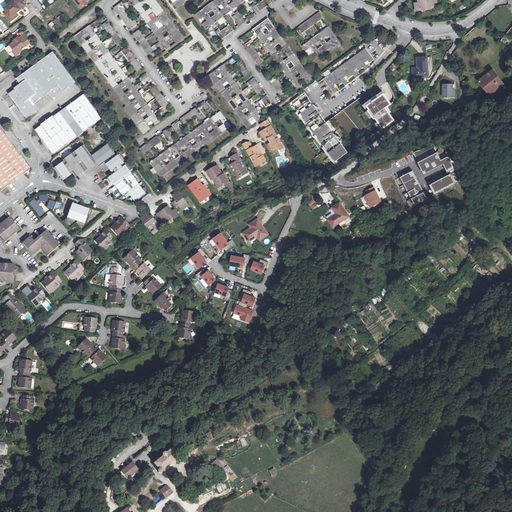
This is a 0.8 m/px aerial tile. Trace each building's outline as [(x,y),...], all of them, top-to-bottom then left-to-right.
[(20,8),(21,10),(26,6),(21,0),(13,0),(15,1),(11,4),(5,9),(8,13),(11,17),(13,15),(15,18),(19,15),(17,13),(16,11),(20,8)] [(63,0),(59,0),(48,9),(53,15),(61,9),(65,14),(71,9),(63,0)] [(84,0),(74,0),(81,8),(87,3),(84,0)] [(129,0),(153,33),(160,41),(166,50),(172,46),(168,42),(172,39),(176,43),(184,38),(156,0),(129,0)] [(177,0),(178,0),(173,3),(177,9),(189,0),(177,0)] [(215,0),(195,15),(199,20),(204,17),(207,21),(202,24),(206,30),(246,0),(215,0)] [(263,0),(256,6),(254,4),(251,6),(257,14),(272,3),(269,0),(263,0)] [(434,6),(434,4),(433,0),(417,0),(418,3),(415,3),(416,11),(420,10),(422,8),(425,8),(425,10),(430,9),(430,6),(434,6)] [(114,8),(129,29),(135,24),(120,4),(114,8)] [(297,28),(302,34),(305,31),(322,18),(322,17),(323,16),(319,12),(297,28)] [(11,17),(8,13),(6,15),(11,22),(13,20),(15,18),(13,15),(11,17)] [(232,17),(239,26),(246,22),(241,16),(241,17),(239,14),(236,16),(235,15),(232,17)] [(54,20),(58,25),(59,24),(61,26),(63,24),(57,17),(54,20)] [(268,19),(253,29),(298,91),(304,87),(300,82),(304,79),(308,84),(313,80),(268,19)] [(99,28),(101,31),(104,28),(116,44),(117,46),(123,42),(108,21),(99,28)] [(161,122),(126,74),(122,69),(90,25),(75,36),(126,106),(124,108),(144,135),(151,129),(148,124),(152,121),(156,126),(161,122)] [(234,31),(229,25),(217,34),(222,39),(234,31)] [(310,48),(314,52),(309,56),(313,61),(330,48),(332,51),(341,44),(328,26),(302,46),(306,51),(310,48)] [(138,29),(133,33),(148,54),(153,50),(151,47),(138,29)] [(6,49),(9,53),(12,51),(14,50),(17,55),(23,51),(21,49),(30,43),(24,35),(20,39),(19,38),(14,41),(15,42),(10,46),(6,49)] [(264,62),(251,44),(249,41),(243,45),(258,66),(264,62)] [(118,54),(120,57),(124,55),(137,72),(142,68),(127,47),(118,54)] [(338,87),(342,83),(345,87),(348,84),(343,78),(346,76),(348,79),(353,76),(355,79),(358,76),(354,70),(357,68),(359,71),(363,68),(365,71),(368,69),(364,63),(367,61),(369,64),(374,61),(365,49),(323,79),(334,94),(338,92),(334,86),(336,84),(338,87)] [(26,71),(17,78),(22,84),(22,86),(16,90),(15,89),(8,94),(27,119),(39,109),(35,103),(41,99),(40,98),(45,94),(46,95),(53,90),(52,89),(57,85),(58,86),(62,90),(68,86),(68,88),(75,83),(53,52),(26,71)] [(412,68),(413,79),(429,78),(427,57),(417,58),(417,68),(412,68)] [(241,60),(235,65),(238,68),(244,77),(250,72),(241,60)] [(236,82),(223,65),(208,76),(247,129),(252,125),(249,120),(253,116),(257,122),(262,118),(255,109),(236,82)] [(271,66),(263,72),(265,75),(273,69),(271,66)] [(479,81),(489,95),(503,84),(492,71),(479,81)] [(144,85),(151,80),(146,73),(140,78),(144,85)] [(275,76),(269,81),(281,96),(286,92),(275,76)] [(254,78),(249,82),(251,85),(257,94),(263,90),(254,78)] [(155,85),(150,90),(162,107),(165,110),(170,106),(155,85)] [(442,94),(448,95),(448,98),(453,98),(453,89),(452,89),(452,85),(442,85),(442,94)] [(378,86),(343,110),(362,133),(378,122),(383,129),(394,120),(381,102),(387,98),(378,86)] [(319,113),(304,93),(291,102),(335,162),(347,153),(326,123),(324,124),(318,115),(319,114),(319,113)] [(72,105),(90,128),(102,119),(84,94),(77,99),(78,101),(72,105)] [(261,105),(259,106),(261,109),(265,106),(266,106),(272,102),(267,95),(261,100),(262,100),(259,102),(261,105)] [(401,101),(405,108),(411,105),(407,98),(401,101)] [(59,112),(77,137),(90,128),(72,105),(71,103),(59,112)] [(188,128),(191,126),(188,122),(197,116),(200,120),(203,118),(195,108),(180,119),(188,128)] [(220,111),(150,163),(154,168),(159,164),(162,169),(157,172),(161,178),(232,126),(220,111)] [(48,122),(65,146),(77,137),(59,112),(54,116),(54,118),(48,122)] [(319,114),(318,115),(324,124),(326,123),(319,114)] [(42,127),(48,122),(54,118),(54,116),(53,116),(47,120),(41,125),(41,126),(42,127)] [(283,147),(278,138),(276,140),(274,137),(277,136),(268,120),(260,125),(263,129),(264,130),(260,132),(262,137),(264,136),(266,140),(269,139),(271,143),(269,144),(271,148),(272,148),(273,149),(278,149),(279,149),(283,147)] [(53,155),(65,146),(48,122),(42,127),(41,126),(35,130),(53,155)] [(179,135),(182,132),(175,123),(172,126),(179,135)] [(0,188),(1,190),(1,191),(18,178),(30,169),(0,127),(0,188)] [(170,141),(173,139),(166,130),(163,132),(170,141)] [(140,149),(144,154),(162,142),(157,136),(140,149)] [(243,145),(256,166),(260,163),(260,164),(266,160),(263,155),(262,156),(259,150),(259,149),(257,145),(253,147),(249,142),(246,143),(243,145)] [(99,167),(106,162),(115,155),(108,144),(91,156),(96,162),(99,167)] [(74,153),(86,170),(96,162),(91,156),(84,146),(74,153)] [(424,175),(444,165),(437,152),(418,162),(424,175)] [(76,177),(86,170),(74,153),(64,160),(65,161),(73,173),(76,177)] [(106,162),(113,172),(124,164),(117,154),(115,155),(106,162)] [(227,160),(231,166),(232,165),(233,166),(232,167),(238,178),(248,172),(237,154),(227,160)] [(449,156),(441,160),(444,165),(448,173),(455,169),(449,156)] [(73,173),(65,161),(55,169),(63,180),(73,173)] [(108,176),(115,186),(132,174),(124,164),(113,172),(108,176)] [(207,172),(211,179),(214,178),(219,187),(228,182),(223,174),(221,176),(220,174),(221,174),(217,166),(207,172)] [(400,177),(415,206),(428,199),(413,171),(400,177)] [(132,174),(115,186),(123,196),(128,192),(139,184),(132,174)] [(451,174),(430,185),(435,195),(456,184),(451,174)] [(200,202),(207,196),(206,195),(209,192),(205,187),(203,188),(202,186),(198,179),(189,186),(200,202)] [(139,184),(128,192),(136,202),(147,194),(139,184)] [(369,195),(365,197),(368,203),(370,202),(372,206),(381,202),(374,188),(367,191),(369,195)] [(189,205),(178,191),(172,196),(176,201),(172,203),(176,208),(179,205),(182,210),(189,205)] [(308,203),(313,209),(317,205),(312,199),(308,203)] [(332,208),(333,209),(337,215),(335,216),(335,215),(328,220),(333,227),(335,225),(349,217),(340,203),(332,208)] [(90,210),(72,204),(67,218),(77,222),(85,224),(90,210)] [(175,218),(179,216),(174,210),(171,212),(168,207),(158,214),(162,219),(164,218),(167,221),(174,217),(175,218)] [(337,215),(333,209),(330,210),(331,213),(331,214),(326,217),(328,220),(335,215),(335,216),(337,215)] [(154,229),(159,225),(152,215),(150,217),(147,214),(141,219),(147,227),(150,224),(154,229)] [(10,217),(0,224),(0,237),(5,243),(20,230),(10,217)] [(69,229),(77,222),(67,218),(63,222),(69,229)] [(243,234),(249,242),(258,236),(260,240),(268,235),(257,219),(250,224),(252,228),(243,234)] [(121,223),(119,221),(116,224),(111,229),(119,236),(123,232),(124,233),(131,227),(130,226),(124,220),(121,223)] [(22,243),(33,256),(41,250),(47,257),(60,246),(46,230),(34,241),(30,237),(22,243)] [(106,230),(102,233),(104,234),(101,236),(95,241),(102,249),(106,245),(107,246),(111,242),(109,240),(112,237),(106,230)] [(221,250),(225,248),(227,251),(236,245),(232,240),(228,243),(221,234),(214,239),(221,250)] [(79,241),(75,244),(79,248),(78,250),(76,253),(78,255),(78,256),(83,261),(92,252),(85,244),(88,241),(86,239),(79,241)] [(207,263),(203,258),(206,255),(201,248),(197,251),(199,253),(192,259),(196,263),(199,268),(207,263)] [(131,265),(134,268),(140,262),(138,259),(140,257),(136,253),(135,254),(132,251),(124,258),(127,262),(129,260),(132,264),(131,265)] [(444,260),(448,256),(445,254),(438,261),(449,270),(452,266),(444,260)] [(243,268),(244,263),(248,264),(250,255),(245,255),(244,258),(232,256),(230,266),(243,268)] [(262,274),(265,266),(267,267),(269,263),(261,260),(259,264),(254,262),(251,270),(258,273),(262,274)] [(69,276),(73,280),(77,277),(78,278),(83,274),(81,272),(84,269),(77,261),(73,264),(74,265),(65,273),(68,276),(69,276)] [(0,280),(3,281),(3,282),(12,283),(14,275),(14,269),(15,266),(7,265),(7,263),(3,262),(3,264),(0,263),(0,280)] [(139,275),(142,279),(150,271),(147,268),(148,267),(144,263),(143,264),(140,262),(134,268),(136,271),(137,270),(140,274),(140,275),(139,275)] [(104,268),(98,274),(102,277),(107,270),(104,268)] [(121,290),(122,286),(120,286),(121,281),(122,281),(123,276),(116,276),(117,269),(112,268),(111,275),(112,275),(111,280),(110,280),(110,285),(115,286),(115,289),(121,290)] [(199,279),(202,277),(203,279),(209,286),(216,280),(209,271),(207,273),(204,269),(196,275),(199,279)] [(54,273),(53,272),(50,275),(51,276),(46,280),(42,284),(49,291),(51,289),(52,290),(55,289),(60,285),(59,284),(62,281),(54,273)] [(149,290),(153,294),(161,286),(157,283),(158,282),(154,279),(152,281),(149,278),(145,283),(147,286),(151,289),(149,290)] [(209,286),(203,279),(200,281),(206,288),(209,286)] [(221,295),(225,296),(224,299),(229,301),(233,291),(228,290),(229,288),(218,284),(215,293),(221,295)] [(37,286),(34,289),(36,291),(32,294),(30,292),(28,289),(22,293),(29,301),(30,300),(34,305),(38,302),(39,303),(43,299),(41,297),(43,296),(45,298),(46,296),(44,294),(37,286)] [(121,290),(115,289),(112,289),(112,293),(111,293),(110,298),(111,298),(111,303),(121,304),(122,299),(120,299),(121,294),(121,290)] [(242,302),(248,304),(253,306),(256,298),(251,297),(252,293),(244,289),(242,293),(245,295),(242,302)] [(5,305),(13,314),(15,313),(18,317),(25,311),(22,306),(21,307),(10,294),(3,300),(6,304),(5,305)] [(163,307),(165,310),(171,304),(168,302),(170,300),(167,297),(166,297),(162,294),(155,301),(158,305),(159,304),(163,307)] [(371,300),(375,305),(381,302),(377,296),(371,300)] [(240,302),(239,306),(237,305),(234,313),(243,317),(242,320),(249,323),(250,319),(253,311),(246,309),(248,304),(242,302),(240,302)] [(179,333),(178,338),(189,339),(189,334),(190,334),(191,330),(188,329),(189,326),(190,326),(190,322),(193,322),(194,317),(200,318),(201,313),(183,311),(182,316),(184,316),(183,321),(182,321),(181,328),(180,333),(179,333)] [(86,328),(85,331),(94,332),(94,329),(95,324),(97,324),(97,319),(87,318),(86,323),(85,323),(84,327),(86,328)] [(114,331),(113,334),(122,335),(122,332),(124,332),(125,327),(124,327),(124,322),(114,321),(113,326),(114,326),(114,331)] [(0,354),(0,352),(3,350),(9,345),(8,344),(11,341),(12,342),(16,338),(9,330),(5,334),(4,333),(1,336),(4,340),(0,343),(0,354)] [(112,343),(112,348),(122,349),(123,344),(124,345),(125,340),(121,339),(122,335),(113,334),(113,338),(115,339),(114,343),(112,343)] [(95,361),(99,365),(106,357),(103,354),(102,355),(99,352),(96,349),(95,350),(92,347),(89,343),(90,342),(86,338),(79,346),(82,349),(82,350),(85,354),(86,353),(89,356),(90,354),(93,357),(91,359),(94,362),(95,361)] [(19,383),(19,387),(29,388),(30,384),(31,384),(31,379),(29,379),(30,371),(31,371),(31,366),(30,366),(31,361),(21,360),(20,365),(22,365),(21,370),(20,377),(21,378),(21,383),(19,383)] [(21,404),(21,409),(31,410),(32,405),(33,405),(34,401),(32,400),(33,397),(24,396),(23,399),(23,404),(21,404)] [(7,415),(6,424),(9,425),(9,426),(14,427),(14,425),(19,426),(20,415),(15,415),(15,416),(10,416),(7,415)] [(158,473),(161,473),(162,472),(163,469),(178,457),(172,449),(167,453),(166,452),(165,452),(163,453),(163,455),(163,456),(154,463),(159,469),(158,471),(158,473)] [(212,465),(220,473),(224,469),(217,461),(212,465)] [(122,471),(128,478),(138,469),(133,462),(122,471)] [(166,499),(174,493),(167,485),(160,491),(166,499)]
